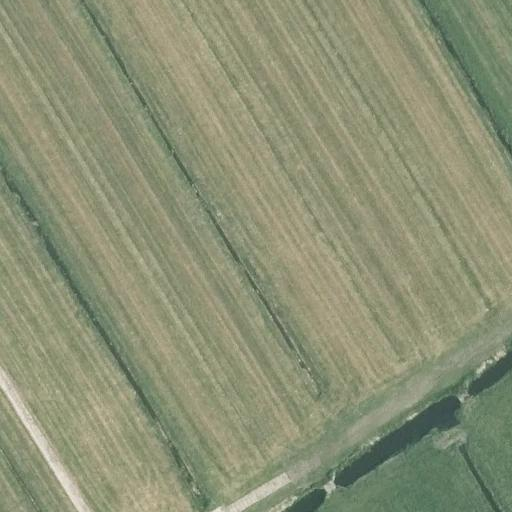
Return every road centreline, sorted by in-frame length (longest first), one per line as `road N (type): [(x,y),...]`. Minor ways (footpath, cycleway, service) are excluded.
road 1 (track): [(511,325),(234,511)]
road 2 (track): [(84,511),(0,373)]
